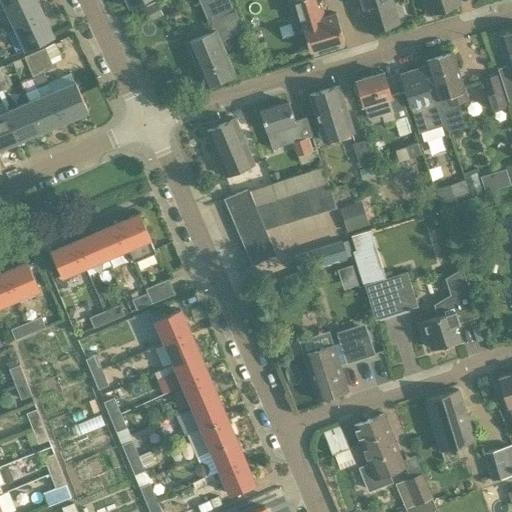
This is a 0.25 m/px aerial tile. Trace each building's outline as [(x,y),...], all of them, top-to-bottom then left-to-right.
[(11,0),(3,4),(13,27),(43,13),(37,0),(11,0)] [(230,0),(199,0),(208,21),(235,9),(230,0)] [(294,0),(310,51),(344,40),(336,13),(321,18),(315,0),(294,0)] [(400,22),(398,17),(404,15),(399,0),(394,2),(392,0),(359,0),(363,11),(369,32),(400,22)] [(425,0),(429,13),(460,3),(458,0),(425,0)] [(54,36),(43,13),(13,27),(24,50),(54,36)] [(235,74),(216,30),(212,32),(187,42),(205,86),(235,74)] [(511,98),(511,31),(499,36),(507,62),(497,65),(508,100),(511,98)] [(45,47),(34,51),(43,72),(54,67),(45,47)] [(48,84),(43,72),(34,51),(23,56),(41,96),(29,101),(42,131),(65,122),(52,91),(48,84)] [(426,66),(425,66),(435,99),(443,125),(462,119),(457,102),(467,99),(464,90),(453,51),(424,60),(426,66)] [(443,125),(435,99),(425,66),(400,74),(418,132),(420,132),(422,139),(426,141),(441,137),(443,133),(441,126),(443,125)] [(506,103),(497,72),(483,76),(492,108),(506,103)] [(390,97),(390,95),(382,73),(356,81),(369,120),(381,116),(384,125),(394,121),(399,136),(411,132),(406,117),(409,116),(402,93),(390,97)] [(52,91),(65,122),(88,112),(75,81),(62,87),(59,80),(48,84),(52,91)] [(310,96),(324,141),(353,132),(339,87),(310,96)] [(29,101),(6,111),(19,141),(42,131),(29,101)] [(260,112),(266,132),(271,148),(292,141),(296,155),(311,150),(307,137),(312,135),(307,119),(295,122),(289,102),(260,112)] [(0,149),(19,141),(6,111),(0,113),(0,149)] [(207,131),(225,176),(254,164),(235,119),(207,131)] [(359,166),(371,162),(364,138),(351,142),(359,166)] [(400,152),(403,160),(419,154),(415,141),(405,145),(406,150),(400,152)] [(248,189),(252,200),(255,206),(269,201),(281,198),(293,194),(305,190),(316,187),(328,183),(329,183),(323,167),(248,189)] [(278,172),(271,173),(273,181),(280,179),(278,172)] [(435,187),(441,205),(470,196),(464,177),(435,187)] [(316,187),(324,212),(336,208),(328,183),(316,187)] [(316,187),(305,190),(312,215),(324,212),(316,187)] [(252,200),(248,189),(247,189),(224,199),(229,210),(252,200)] [(305,190),(293,194),(301,219),(312,215),(305,190)] [(293,194),(281,198),(289,222),(301,219),(293,194)] [(281,198),(269,201),(277,226),(289,222),(281,198)] [(257,211),(255,206),(252,200),(229,210),(233,221),(257,211)] [(269,201),(255,206),(257,211),(262,222),(265,230),(277,226),(269,201)] [(361,201),(340,208),(347,230),(368,224),(361,201)] [(257,211),(233,221),(238,232),(262,222),(257,211)] [(117,223),(128,248),(134,262),(156,252),(139,213),(117,223)] [(266,233),(265,230),(262,222),(238,232),(243,243),(266,233)] [(117,223),(96,232),(107,257),(128,248),(117,223)] [(96,232),(74,241),(85,267),(89,274),(110,265),(107,257),(96,232)] [(271,244),(266,233),(243,243),(248,254),(271,244)] [(347,239),(342,240),(293,255),(298,272),(346,257),(347,261),(353,259),(347,239)] [(63,276),(85,267),(74,241),(52,251),(63,276)] [(271,244),(248,254),(252,265),(276,255),(271,244)] [(4,272),(15,299),(38,289),(27,262),(4,272)] [(346,281),(361,279),(358,262),(344,264),(346,281)] [(376,319),(417,306),(406,271),(365,284),(376,319)] [(4,272),(0,273),(0,305),(15,299),(4,272)] [(477,316),(464,276),(445,282),(446,283),(448,283),(452,294),(435,304),(438,315),(416,322),(421,337),(427,335),(431,348),(459,339),(454,323),(459,322),(459,321),(477,316)] [(145,288),(147,292),(152,303),(174,293),(167,278),(145,288)] [(136,309),(152,303),(147,292),(131,299),(136,309)] [(104,310),(108,321),(124,314),(119,304),(104,310)] [(93,327),(108,321),(104,310),(89,317),(93,327)] [(165,343),(190,332),(181,310),(155,321),(165,343)] [(25,322),(30,333),(45,326),(40,316),(25,322)] [(14,339),(30,333),(25,322),(10,329),(14,339)] [(347,391),(339,364),(346,362),(346,364),(374,355),(370,343),(364,345),(360,332),(360,333),(358,327),(337,334),(339,339),(340,344),(333,346),(333,345),(304,354),(318,400),(347,391)] [(165,343),(174,364),(199,353),(190,332),(165,343)] [(84,358),(91,373),(102,369),(95,353),(84,358)] [(174,364),(183,386),(208,375),(199,353),(174,364)] [(8,368),(14,383),(25,379),(19,364),(8,368)] [(102,369),(91,373),(97,388),(108,383),(102,369)] [(511,373),(498,378),(511,421),(511,373)] [(183,386),(192,407),(218,396),(208,375),(183,386)] [(25,379),(14,383),(20,398),(31,394),(25,379)] [(424,401),(439,450),(473,440),(457,390),(424,401)] [(103,401),(109,416),(120,412),(113,396),(103,401)] [(192,407),(202,428),(227,417),(218,396),(192,407)] [(26,412),(32,428),(42,424),(36,408),(26,412)] [(120,412),(109,416),(115,431),(126,427),(120,412)] [(360,444),(391,431),(384,414),(353,426),(360,444)] [(202,428),(211,450),(236,439),(227,417),(202,428)] [(42,424),(32,428),(38,443),(48,439),(42,424)] [(387,473),(404,466),(401,458),(391,431),(360,444),(367,461),(357,465),(366,490),(390,480),(387,473)] [(332,453),(333,453),(348,447),(344,436),(327,442),(332,453)] [(121,444),(127,459),(138,455),(132,439),(121,444)] [(211,450),(220,471),(245,460),(236,439),(211,450)] [(511,472),(511,452),(510,444),(483,451),(491,478),(511,472)] [(49,472),(59,468),(53,453),(43,457),(49,472)] [(138,455),(127,459),(134,474),(144,470),(138,455)] [(255,482),(245,460),(220,471),(229,493),(255,482)] [(70,496),(59,468),(49,472),(55,488),(43,492),(48,505),(70,496)] [(394,483),(405,508),(431,496),(432,496),(421,471),(409,477),(394,483)] [(139,487),(145,502),(156,498),(150,483),(139,487)] [(161,511),(156,498),(145,502),(149,511),(161,511)] [(436,507),(432,498),(405,509),(406,511),(429,511),(437,509),(436,507)] [(207,500),(199,503),(202,510),(210,507),(207,500)]
